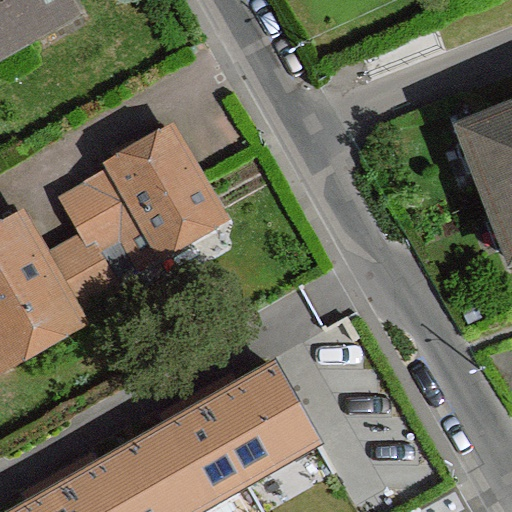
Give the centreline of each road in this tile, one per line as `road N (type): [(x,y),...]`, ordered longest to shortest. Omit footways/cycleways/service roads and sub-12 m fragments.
road 1 (residential): [(511,469),(416,298),(365,243),(300,129)]
road 2 (residential): [(300,129),(511,52)]
road 3 (residential): [(300,129),(230,0)]
